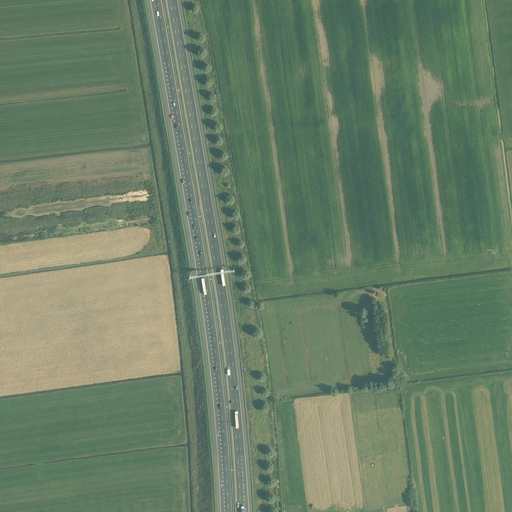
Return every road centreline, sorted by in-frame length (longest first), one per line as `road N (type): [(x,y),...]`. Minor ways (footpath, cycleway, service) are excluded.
road 1 (motorway): [(243,511),(231,361),(171,0)]
road 2 (motorway): [(155,0),(206,296),(227,511)]
